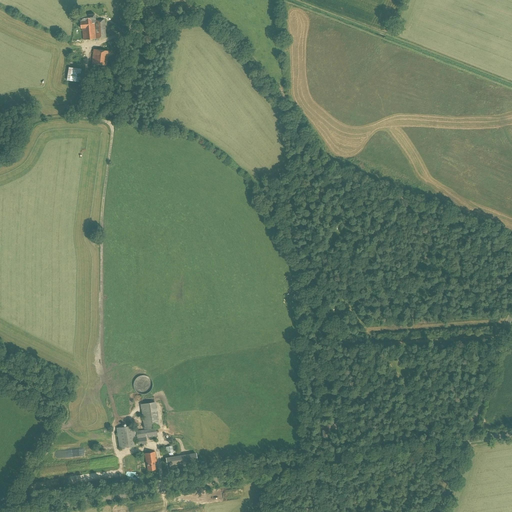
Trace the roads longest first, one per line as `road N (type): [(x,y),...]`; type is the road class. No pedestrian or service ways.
road 1 (unclassified): [(23,511),(467,441)]
road 2 (track): [(78,116),(112,123),(102,207),(102,366),(114,442),(118,453),(156,446),(160,489)]
road 3 (track): [(323,165),(226,30),(213,23),(129,27)]
road 4 (track): [(393,370),(337,290),(323,165)]
road 5 (track): [(323,165),(511,240)]
road 6 (unclassified): [(467,441),(511,310)]
